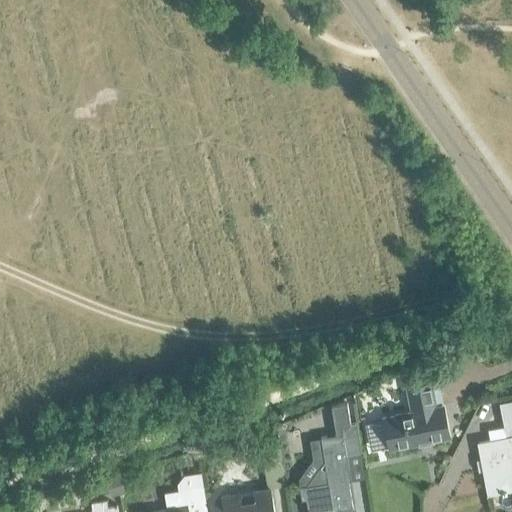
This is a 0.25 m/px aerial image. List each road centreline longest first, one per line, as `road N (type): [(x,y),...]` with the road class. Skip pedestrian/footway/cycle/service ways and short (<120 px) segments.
road 1 (residential): [(0,479),(511,316)]
road 2 (unclassified): [(511,227),(353,0)]
